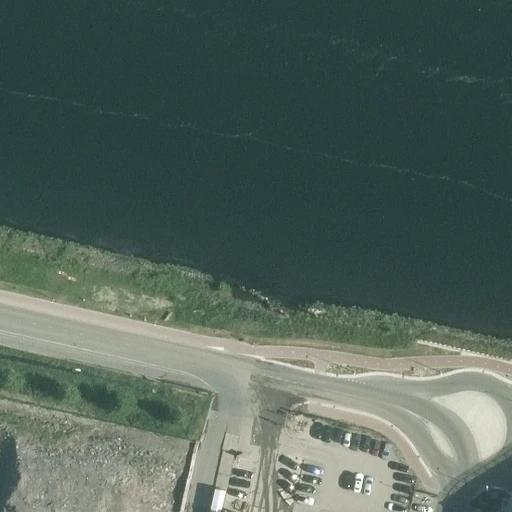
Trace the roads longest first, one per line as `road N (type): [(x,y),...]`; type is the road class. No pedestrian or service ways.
road 1 (unclassified): [(0,316),(339,393)]
road 2 (unclassified): [(339,393),(369,393),(439,415),(462,441),(463,475)]
road 3 (unclassified): [(495,390),(382,383),(339,393)]
road 4 (unclassified): [(339,393),(408,423),(435,462),(463,475)]
